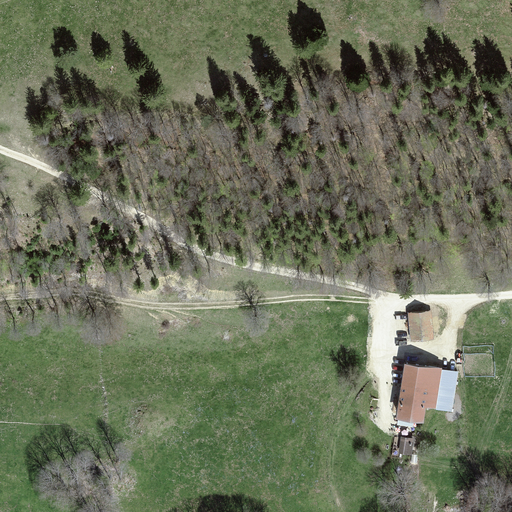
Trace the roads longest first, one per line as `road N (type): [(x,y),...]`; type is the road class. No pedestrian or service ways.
road 1 (track): [(0,152),(200,254),(398,301)]
road 2 (track): [(0,303),(57,293),(163,308),(379,301)]
road 3 (unclassified): [(379,301),(511,296)]
